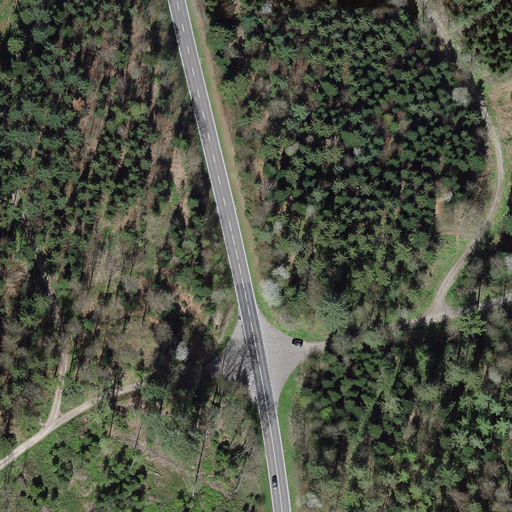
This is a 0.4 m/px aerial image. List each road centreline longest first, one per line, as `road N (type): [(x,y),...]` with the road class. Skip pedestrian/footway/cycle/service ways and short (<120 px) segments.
road 1 (primary): [(282,511),(239,267),(177,0)]
road 2 (track): [(434,315),(128,379),(50,423),(0,467)]
road 3 (track): [(425,0),(484,109),(499,179),(493,210),(434,315)]
